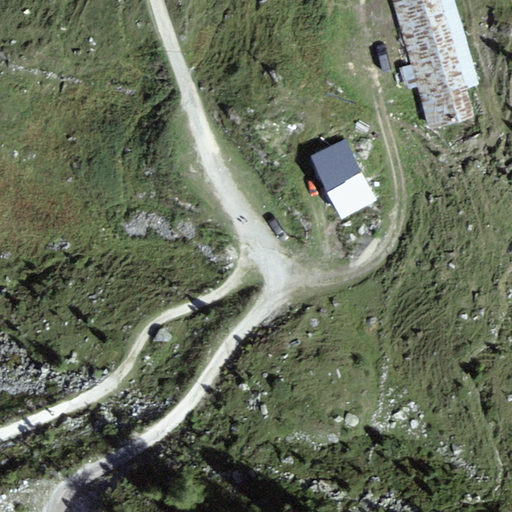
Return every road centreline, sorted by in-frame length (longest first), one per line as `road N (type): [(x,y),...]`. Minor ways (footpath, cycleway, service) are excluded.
road 1 (track): [(273,267),(339,277),(375,259),(397,229),(399,179),(355,0)]
road 2 (track): [(273,267),(267,304),(191,400),(68,488),(56,511)]
road 3 (track): [(0,433),(90,397),(123,370),(154,323),(273,267)]
road 4 (track): [(156,0),(219,175),(273,267)]
